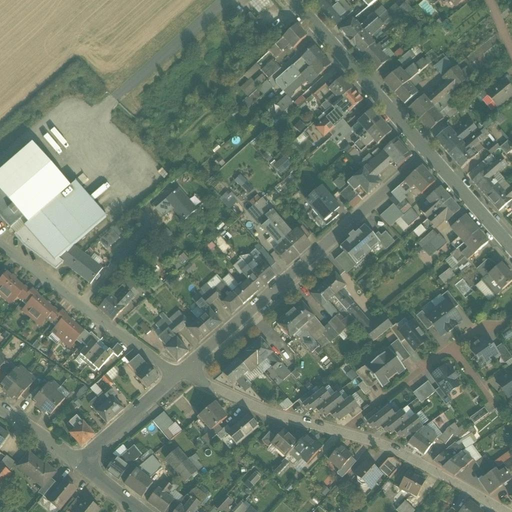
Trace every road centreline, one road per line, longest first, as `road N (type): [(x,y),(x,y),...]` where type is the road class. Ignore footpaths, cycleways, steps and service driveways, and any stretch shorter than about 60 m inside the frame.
road 1 (residential): [(503,511),(387,447),(285,418),(183,375)]
road 2 (residential): [(426,151),(183,375)]
road 3 (unclassified): [(183,375),(0,246)]
road 4 (secondary): [(293,0),(426,151)]
road 5 (residential): [(183,375),(79,468)]
road 6 (secondary): [(426,151),(511,246)]
